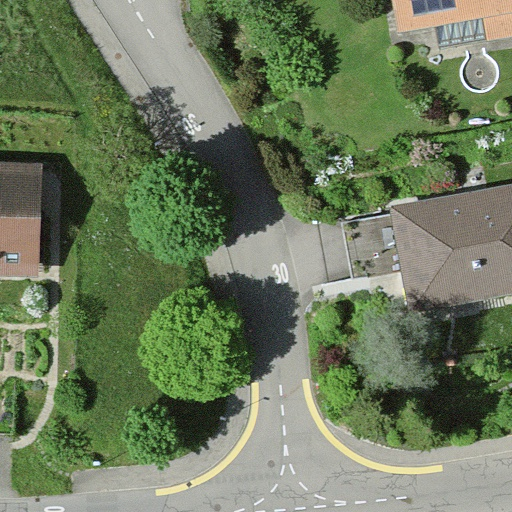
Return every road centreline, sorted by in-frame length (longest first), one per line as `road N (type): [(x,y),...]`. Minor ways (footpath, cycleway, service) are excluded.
road 1 (residential): [(275,510),(266,308),(230,200),(121,0)]
road 2 (residential): [(275,510),(511,469)]
